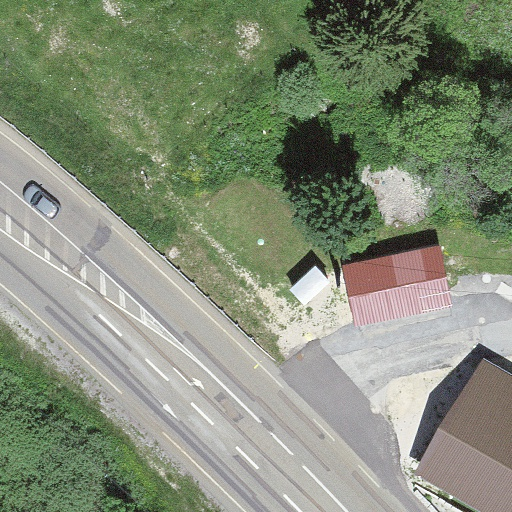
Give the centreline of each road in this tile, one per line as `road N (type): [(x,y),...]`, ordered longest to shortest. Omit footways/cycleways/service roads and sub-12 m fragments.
road 1 (primary): [(323,511),(119,303),(0,205)]
road 2 (unknown): [(511,335),(416,346),(371,362),(327,383),(261,444)]
